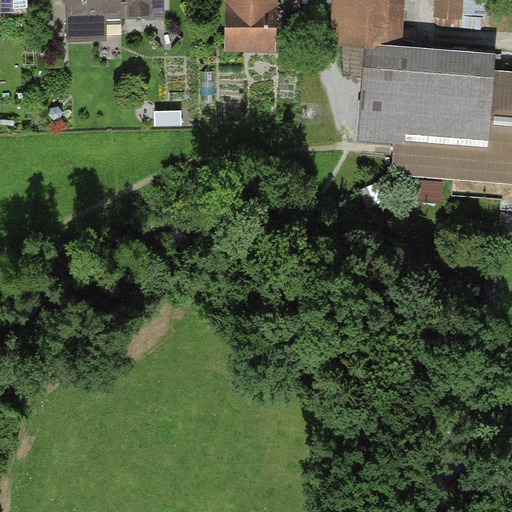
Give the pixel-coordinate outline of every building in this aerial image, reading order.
[(12,0),(0,0),(0,10),(13,10),(12,0)] [(60,0),(63,49),(110,47),(109,17),(170,14),(169,0),(60,0)] [(269,0),(222,0),(221,51),(268,52),(269,0)] [(330,0),(328,42),(360,44),(354,140),(390,143),(388,171),(511,179),(511,75),(490,74),(492,51),(397,45),(399,0),(330,0)] [(442,0),(442,13),(466,13),(465,24),(490,25),(490,0),(442,0)]
